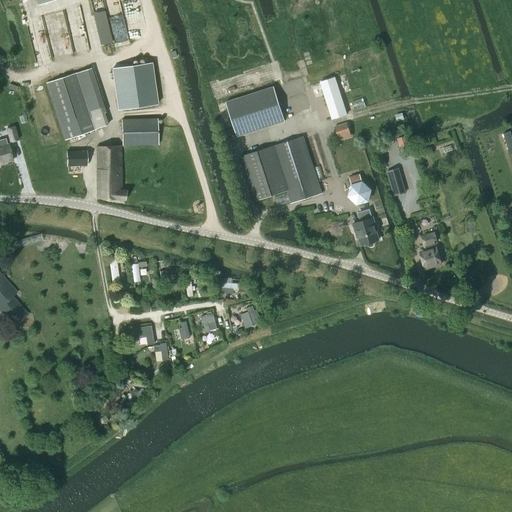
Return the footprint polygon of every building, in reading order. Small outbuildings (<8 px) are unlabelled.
[(112,69),(118,109),(157,104),(151,63),(112,69)] [(91,68),(89,69),(46,82),(65,140),(95,130),(95,129),(108,125),(104,113),(105,112),(91,68)] [(319,82),(331,119),(346,114),(335,77),(319,82)] [(236,136),(284,121),(273,86),(225,102),(236,136)] [(158,145),(157,118),(121,119),(122,146),(158,145)] [(349,130),(347,122),(334,127),(337,134),(349,130)] [(14,128),(7,130),(10,142),(17,140),(14,128)] [(507,150),(511,148),(511,137),(510,130),(501,133),(507,150)] [(321,193),(302,136),(273,146),(243,155),(257,200),(287,191),(291,203),(321,193)] [(6,142),(5,138),(0,139),(0,163),(12,160),(7,142),(6,142)] [(97,198),(125,200),(125,190),(121,189),(120,146),(96,146),(97,198)] [(66,151),(67,167),(87,166),(86,150),(66,151)] [(398,168),(387,172),(393,195),(405,192),(398,168)] [(357,203),(367,200),(369,189),(361,182),(359,174),(349,177),(352,185),(349,196),(357,203)] [(361,245),(379,239),(376,230),(377,230),(373,217),(372,217),(370,209),(360,212),(362,220),(353,223),(356,232),(357,231),(361,245)] [(441,262),(438,254),(440,253),(441,252),(440,248),(438,247),(436,248),(435,243),(437,242),(434,233),(422,236),(427,250),(420,252),(425,267),(441,262)] [(13,296),(17,292),(0,273),(0,310),(14,326),(28,314),(13,296)] [(243,282),(241,289),(246,290),(249,292),(251,285),(243,282)] [(213,313),(200,316),(205,332),(210,331),(217,329),(215,321),(213,313)]
